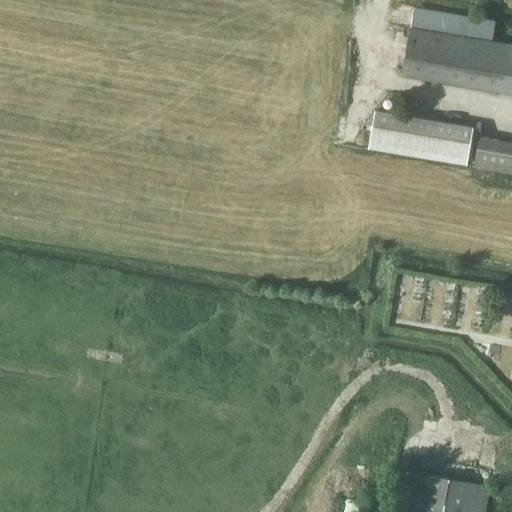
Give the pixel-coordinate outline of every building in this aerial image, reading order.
[(412,27),(492,41),(495,20),(415,7),(412,27)] [(511,44),(492,41),(412,27),(410,27),(402,76),(511,94),(511,44)] [(473,128),(374,111),(368,148),(467,165),(473,128)] [(511,142),(479,137),(474,167),(511,173),(511,142)] [(410,471),(402,511),(483,511),(489,484),(410,471)]
